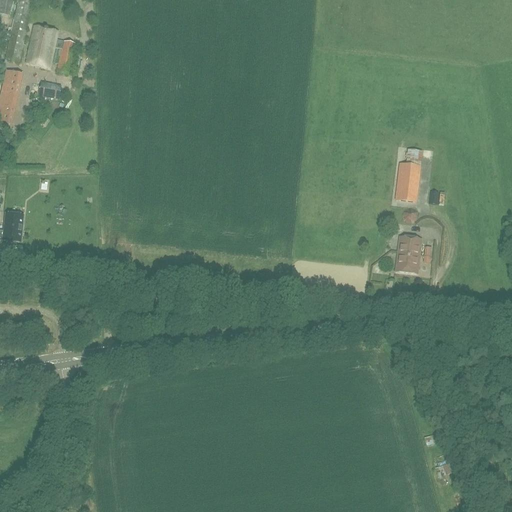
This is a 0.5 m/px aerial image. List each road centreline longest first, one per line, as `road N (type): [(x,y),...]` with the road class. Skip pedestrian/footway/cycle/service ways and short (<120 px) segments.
road 1 (unclassified): [(63,362),(331,326),(511,332)]
road 2 (unclassified): [(16,511),(60,466),(69,419),(63,362)]
